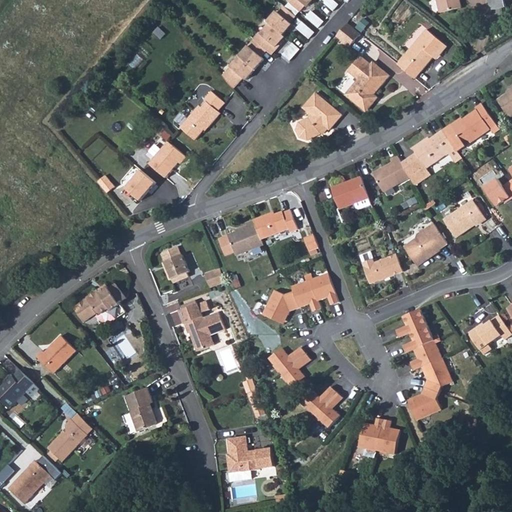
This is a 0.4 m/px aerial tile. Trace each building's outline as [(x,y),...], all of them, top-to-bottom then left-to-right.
[(289,0),(288,2),(299,11),(305,5),(307,6),(311,0),(289,0)] [(320,0),(333,10),(339,4),(333,0),(320,0)] [(437,0),(440,13),(462,8),(460,0),(437,0)] [(504,0),(489,0),(492,11),(493,11),(503,8),(507,7),(504,0)] [(284,6),(296,16),(299,11),(288,2),(284,6)] [(254,40),(223,76),(234,88),(243,78),(246,80),(264,59),(261,56),(267,50),(272,54),(284,40),(283,39),(285,36),(283,34),(292,24),(290,22),(296,16),(284,6),(279,13),(277,11),(268,22),(269,23),(261,33),(259,32),(253,39),(254,40)] [(319,28),(324,21),(311,11),(306,17),(319,28)] [(364,19),(359,25),(364,29),(369,23),(364,19)] [(310,38),(315,32),(303,21),(297,28),(310,38)] [(348,24),(337,36),(344,42),(346,38),(353,44),(362,34),(348,24)] [(155,32),(162,39),(167,34),(159,27),(155,32)] [(416,79),(434,57),(435,57),(433,56),(436,52),(440,55),(448,47),(427,30),(399,64),(416,79)] [(351,47),(353,44),(346,38),(344,42),(351,47)] [(283,55),(291,62),(300,50),(293,44),(283,55)] [(125,54),(130,57),(134,52),(130,48),(125,54)] [(371,64),(362,56),(349,72),(359,80),(346,95),(365,111),(369,110),(374,104),(374,100),(372,98),(375,95),(390,76),(374,62),(371,64)] [(511,117),(511,88),(510,90),(511,91),(499,100),(511,118),(511,117)] [(182,128),(197,140),(206,130),(205,129),(207,126),(210,128),(222,114),(219,111),(226,103),(212,91),(205,100),(207,102),(203,108),(200,106),(182,128)] [(331,131),(343,115),(317,93),(304,108),(312,115),(310,118),(300,123),(297,130),(301,138),(308,141),(322,134),(327,128),(331,131)] [(497,125),(483,104),(476,108),(478,110),(463,120),(464,121),(454,128),(452,125),(443,130),(458,152),(466,146),(491,129),(497,125)] [(452,125),(454,128),(464,121),(463,120),(462,118),(452,125)] [(500,129),(497,125),(491,129),(494,134),(500,129)] [(417,153),(403,163),(411,178),(416,186),(432,175),(428,169),(450,154),(456,163),(463,158),(458,152),(443,130),(428,142),(426,140),(414,149),(417,153)] [(150,164),(167,178),(180,163),(182,164),(188,157),(169,142),(150,164)] [(403,163),(399,156),(392,160),(393,163),(374,174),(385,192),(411,178),(403,163)] [(127,188),(141,201),(157,183),(142,170),(127,188)] [(99,182),(108,194),(116,187),(106,176),(99,182)] [(357,203),(370,198),(363,177),(333,189),(341,209),(357,203)] [(511,199),(511,185),(510,183),(504,187),(498,179),(485,188),(498,206),(511,197),(511,199)] [(370,198),(357,203),(358,209),(361,210),(373,205),(370,198)] [(480,224),(487,219),(474,200),(445,220),(457,238),(479,223),(480,224)] [(424,207),(426,210),(436,204),(433,201),(424,207)] [(272,214),(256,220),(263,239),(290,229),(292,232),(299,229),(291,210),(284,213),(284,211),(272,216),(272,214)] [(263,239),(256,220),(248,224),(249,228),(230,235),(230,236),(221,239),(227,256),(237,252),(238,255),(265,245),(263,239)] [(405,247),(419,266),(432,257),(430,255),(440,248),(441,250),(449,244),(435,223),(417,236),(417,239),(405,247)] [(390,233),(396,230),(394,224),(388,227),(390,233)] [(310,251),(317,248),(320,247),(315,235),(306,239),(310,251)] [(171,280),(173,279),(175,283),(190,277),(188,273),(190,272),(183,254),(182,255),(178,246),(162,254),(165,262),(169,270),(167,271),(171,280)] [(364,263),(374,259),(372,252),(361,256),(364,263)] [(372,284),(405,272),(398,254),(376,263),(374,259),(364,263),(372,284)] [(275,274),(272,266),(265,268),(268,276),(275,274)] [(206,275),(211,287),(226,281),(221,269),(206,275)] [(332,305),(340,302),(330,273),(315,279),(313,274),(310,275),(320,301),(326,299),(325,296),(328,295),(332,305)] [(320,301),(310,275),(306,276),(308,281),(293,287),(295,292),(302,308),(309,305),(308,303),(311,301),(315,312),(322,309),(320,301)] [(111,308),(113,311),(109,313),(115,321),(127,313),(121,304),(120,303),(127,298),(117,284),(110,288),(109,287),(101,292),(99,290),(88,298),(75,307),(85,322),(99,313),(102,314),(111,308)] [(277,290),(265,315),(283,323),(287,314),(290,315),(292,311),(302,308),(295,292),(287,295),(277,290)] [(198,303),(180,311),(189,334),(191,333),(198,352),(215,345),(211,335),(226,329),(219,312),(204,318),(198,303)] [(429,325),(422,309),(407,315),(409,319),(406,321),(408,326),(398,331),(401,338),(411,333),(429,325)] [(511,331),(508,326),(500,315),(486,325),(479,330),(478,327),(470,333),(485,355),(493,349),(490,345),(503,335),(506,340),(511,335),(511,331)] [(429,325),(411,333),(415,341),(404,346),(407,353),(415,350),(440,338),(439,335),(434,337),(429,325)] [(38,357),(55,374),(78,351),(63,336),(46,353),(44,351),(38,357)] [(415,370),(423,367),(426,365),(443,358),(437,343),(442,341),(440,338),(415,350),(418,356),(421,355),(422,358),(412,362),(415,370)] [(126,347),(130,357),(138,353),(133,343),(126,347)] [(291,357),(285,349),(272,359),(284,373),(308,354),(303,347),(291,357)] [(284,373),(295,387),(308,377),(302,369),(313,360),(308,354),(284,373)] [(441,393),(444,387),(454,382),(443,358),(426,365),(430,374),(426,375),(428,380),(426,387),(441,393)] [(40,389),(35,384),(21,369),(14,377),(12,375),(5,381),(7,383),(0,389),(0,398),(11,409),(27,392),(32,397),(40,389)] [(244,382),(248,393),(257,390),(253,379),(244,382)] [(318,416),(339,392),(333,387),(323,398),(315,391),(304,403),(318,416)] [(411,404),(419,421),(443,410),(439,400),(441,393),(426,387),(423,394),(424,398),(411,404)] [(441,393),(450,396),(452,390),(444,387),(441,393)] [(152,404),(154,403),(148,388),(127,396),(133,411),(132,412),(140,432),(158,425),(159,422),(156,415),(153,413),(152,414),(151,410),(154,409),(152,404)] [(257,390),(248,393),(257,418),(266,414),(257,390)] [(345,398),(339,392),(318,416),(331,428),(342,416),(335,409),(345,398)] [(499,392),(490,401),(498,408),(507,399),(499,392)] [(409,401),(411,403),(411,404),(424,398),(423,394),(409,401)] [(507,399),(498,408),(503,413),(511,404),(507,399)] [(94,429),(79,413),(73,419),(72,419),(66,425),(69,427),(49,448),(52,450),(49,453),(58,461),(60,458),(64,462),(89,435),(89,434),(94,429)] [(379,451),(386,420),(378,418),(376,429),(374,429),(374,425),(366,423),(361,447),(366,449),(378,451),(379,451)] [(393,421),(386,420),(379,451),(397,454),(402,430),(394,429),(393,432),(391,432),(393,421)] [(249,451),(247,436),(228,439),(231,461),(229,461),(232,482),(253,479),(252,470),(261,469),(260,468),(275,467),(272,448),(249,451)] [(378,451),(366,449),(365,456),(376,458),(378,451)] [(46,483),(53,476),(37,460),(30,468),(32,469),(21,482),(19,480),(10,489),(26,504),(35,495),(33,493),(44,481),(46,483)] [(0,489),(19,470),(13,463),(0,476),(0,489)] [(347,482),(350,472),(343,470),(340,480),(347,482)] [(277,496),(279,503),(289,501),(288,495),(277,496)]
